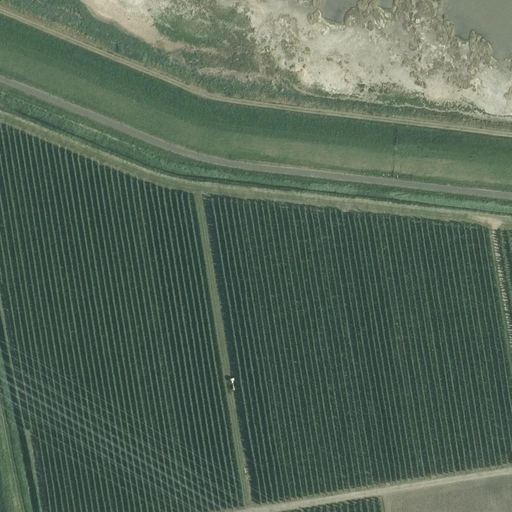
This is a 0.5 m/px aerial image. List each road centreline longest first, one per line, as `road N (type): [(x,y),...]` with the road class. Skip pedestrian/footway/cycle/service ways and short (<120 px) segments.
road 1 (unclassified): [(511,195),(177,151),(0,78)]
road 2 (track): [(243,511),(511,470)]
